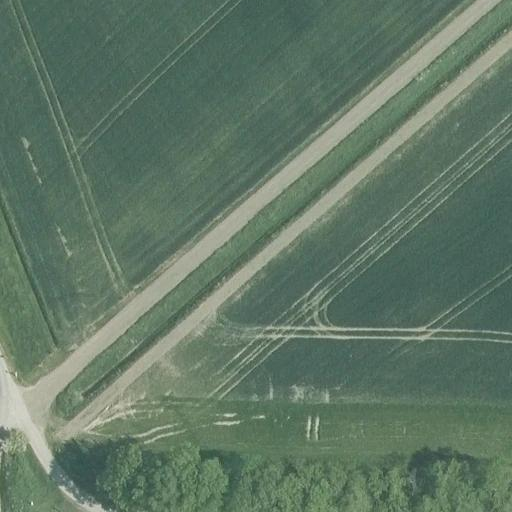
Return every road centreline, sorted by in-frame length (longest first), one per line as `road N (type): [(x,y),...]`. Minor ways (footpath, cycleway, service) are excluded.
road 1 (track): [(17,409),(492,0)]
road 2 (unclassified): [(102,511),(57,477),(17,409)]
